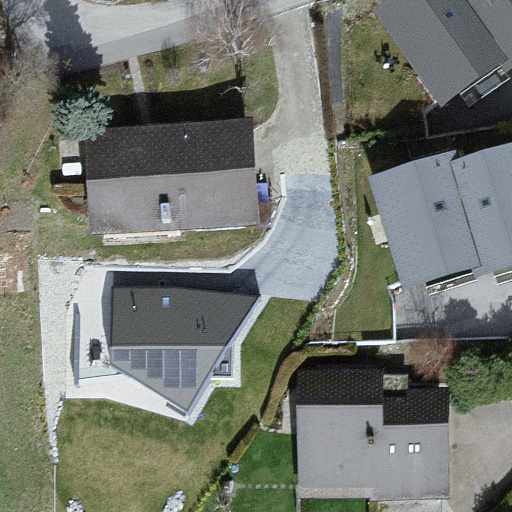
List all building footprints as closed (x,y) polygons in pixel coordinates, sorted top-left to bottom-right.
[(511,0),(391,0),(377,10),(445,105),(511,57),(511,0)] [(257,105),(82,124),(95,246),(270,227),(257,105)] [(511,137),(375,182),(413,299),(511,267),(511,137)] [(260,291),(116,284),(113,366),(188,410),(260,291)] [(448,370),(299,372),(301,500),(450,498),(448,370)]
